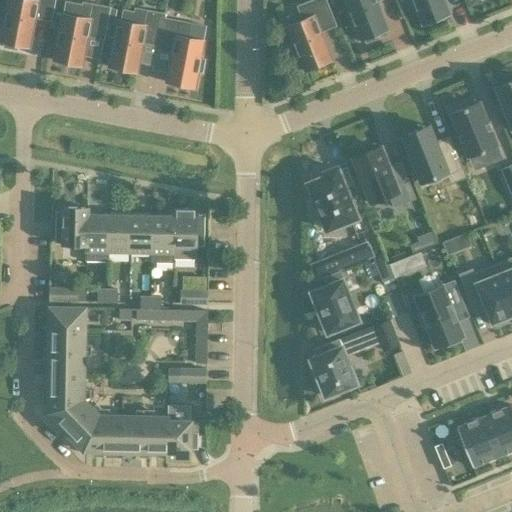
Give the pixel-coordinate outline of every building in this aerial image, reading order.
[(8,0),(0,42),(4,43),(4,47),(16,49),(17,45),(28,47),(34,17),(50,20),(53,0),(8,0)] [(313,0),(298,6),(303,20),(287,26),(294,43),(290,45),(294,57),(299,55),(305,70),(331,60),(320,31),(335,25),(325,0),(313,0)] [(376,34),(387,29),(376,1),(377,0),(344,0),(361,40),(364,38),(366,42),(378,38),(376,34)] [(449,14),(443,0),(413,0),(423,24),(449,14)] [(82,3),(80,17),(62,13),(53,60),(81,66),(87,35),(103,38),(106,25),(109,9),(109,8),(82,3)] [(109,9),(106,25),(113,26),(116,11),(109,9)] [(157,45),(163,18),(164,14),(148,11),(145,25),(118,20),(109,67),(137,72),(142,42),(157,45)] [(163,18),(157,45),(156,49),(172,52),(166,82),(194,87),(197,71),(202,72),(204,59),(200,58),(203,41),(187,37),(190,23),(163,18)] [(511,81),(496,88),(511,127),(511,81)] [(463,108),(450,113),(466,153),(467,155),(481,150),(485,159),(487,165),(501,159),(499,153),(495,144),(496,143),(495,141),(479,101),(475,103),(473,100),(462,105),(463,108)] [(423,128),(403,136),(421,182),(446,172),(449,181),(465,174),(451,138),(436,144),(431,132),(429,126),(423,128)] [(394,207),(415,198),(404,171),(392,175),(381,147),(353,159),(371,203),(390,196),(394,207)] [(511,164),(502,169),(511,193),(511,164)] [(315,199),(311,201),(317,215),(321,213),(327,229),(356,217),(336,167),(324,172),(326,177),(309,184),(315,199)] [(87,215),(87,207),(63,207),(63,214),(56,214),(56,217),(56,234),(56,243),(63,243),(63,244),(86,245),(87,215)] [(173,209),(172,216),(173,216),(173,247),(173,258),(196,259),(196,245),(203,245),(204,237),(204,220),(204,217),(197,217),(197,209),(173,209)] [(87,215),(86,245),(86,262),(107,262),(107,251),(108,251),(108,215),(88,215),(87,215)] [(108,215),(108,251),(129,252),(130,216),(108,215)] [(129,252),(151,252),(152,216),(130,216),(129,252)] [(173,258),(173,247),(173,216),(172,216),(152,216),(151,252),(151,262),(172,263),(173,258)] [(456,251),(452,239),(442,243),(447,255),(456,251)] [(412,253),(421,250),(418,241),(409,245),(412,253)] [(324,277),(339,271),(373,257),(369,246),(312,269),(316,280),(324,277)] [(383,281),(394,276),(390,265),(386,267),(382,255),(374,259),(383,281)] [(511,257),(494,265),(511,309),(511,257)] [(394,276),(401,273),(397,262),(390,265),(394,276)] [(472,270),(459,275),(472,306),(483,301),(491,323),(495,322),(496,326),(507,322),(505,318),(511,315),(511,309),(494,265),(473,273),(472,270)] [(328,285),(311,292),(327,332),(358,319),(339,271),(324,277),(328,285)] [(454,281),(416,297),(422,312),(418,314),(424,328),(428,327),(436,346),(447,343),(448,346),(461,341),(460,337),(463,336),(453,312),(464,307),(454,281)] [(77,288),(49,288),(49,300),(76,301),(77,288)] [(107,302),(107,289),(97,289),(97,302),(107,302)] [(117,289),(107,289),(107,302),(117,302),(117,289)] [(180,303),(207,303),(208,291),(180,290),(180,303)] [(140,296),(140,309),(150,309),(150,296),(140,296)] [(150,296),(150,309),(160,309),(160,297),(150,296)] [(83,399),(85,330),(85,308),(49,307),(48,347),(43,347),(43,358),(48,358),(47,393),(42,393),(42,403),(47,403),(47,413),(54,421),(53,422),(74,445),(76,443),(84,451),(93,451),(93,456),(104,456),(104,451),(138,452),(138,457),(149,457),(149,452),(166,452),(166,460),(189,460),(190,448),(197,448),(197,432),(190,432),(190,421),(169,421),(169,417),(99,415),(83,399)] [(131,308),(119,308),(119,319),(131,319),(131,308)] [(207,310),(160,309),(150,309),(140,309),(136,309),(136,320),(196,321),(195,363),(206,363),(207,310)] [(390,318),(372,326),(378,343),(382,351),(400,344),(390,318)] [(378,343),(372,326),(360,330),(367,347),(378,343)] [(338,339),(314,349),(316,356),(310,358),(325,396),(328,394),(330,397),(339,393),(337,390),(356,383),(338,339)] [(206,369),(168,368),(168,381),(206,382),(206,369)] [(511,406),(511,405),(485,416),(493,434),(511,426),(511,406)] [(484,416),(457,427),(465,446),(492,435),(484,416)] [(511,427),(493,435),(501,455),(511,450),(511,427)] [(492,436),(465,447),(473,466),(501,455),(492,436)] [(442,443),(435,446),(439,457),(446,454),(442,443)] [(447,454),(439,457),(444,468),(451,465),(447,454)]
